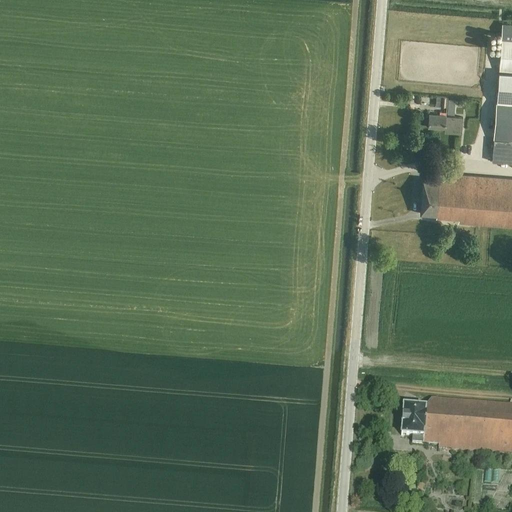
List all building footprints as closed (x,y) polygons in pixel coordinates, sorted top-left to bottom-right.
[(501,38),(511,39),(511,23),(502,23),(501,38)] [(511,72),(511,39),(501,38),(499,72),(511,72)] [(511,101),(511,73),(499,72),(498,72),(497,100),(511,101)] [(493,152),(492,160),(511,161),(511,102),(497,101),(494,136),(493,152)] [(428,114),(427,127),(445,128),(446,115),(428,114)] [(445,128),(445,132),(461,133),(462,116),(446,115),(445,128)] [(511,177),(448,172),(448,177),(440,180),(423,178),(420,212),(436,214),(436,217),(458,219),(457,223),(511,227),(511,177)] [(511,404),(431,397),(426,408),(425,414),(429,414),(428,422),(431,425),(430,428),(450,430),(454,432),(457,435),(456,450),(511,454),(511,404)] [(425,414),(426,408),(404,406),(401,436),(414,437),(413,443),(439,445),(439,448),(456,450),(457,435),(454,432),(450,430),(430,428),(431,425),(428,422),(429,414),(425,414)]
